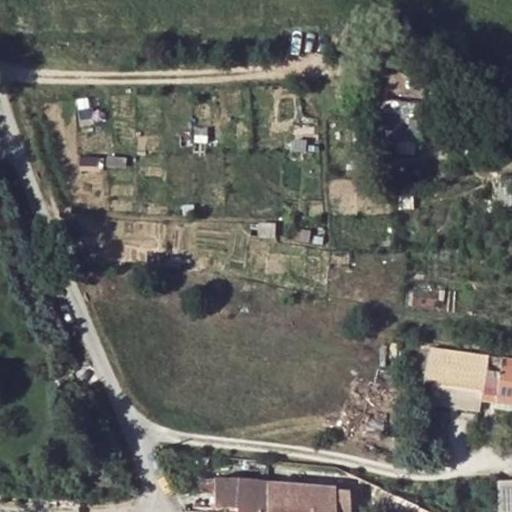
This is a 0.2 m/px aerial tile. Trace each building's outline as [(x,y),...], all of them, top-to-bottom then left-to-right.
[(385,98),(387,135),(429,132),(426,96),(385,98)] [(491,200),(511,200),(511,172),(491,172),(491,200)] [(420,388),(429,390),(430,386),(481,394),(480,399),(511,403),(511,361),(502,360),(500,373),(486,370),(488,357),(427,348),(420,388)] [(430,386),(429,390),(427,404),(478,412),(480,399),(481,394),(430,386)] [(277,463),(268,463),(267,482),(275,483),(277,463)] [(266,511),(266,486),(267,482),(238,480),(212,479),(212,511),(266,511)] [(511,480),(495,482),(496,511),(500,511),(511,511),(511,480)] [(275,483),(267,482),(266,486),(266,511),(335,511),(335,488),(275,483)] [(349,511),(349,485),(335,488),(335,511),(349,511)] [(396,497),(380,490),(370,511),(412,511),(393,503),(396,497)]
